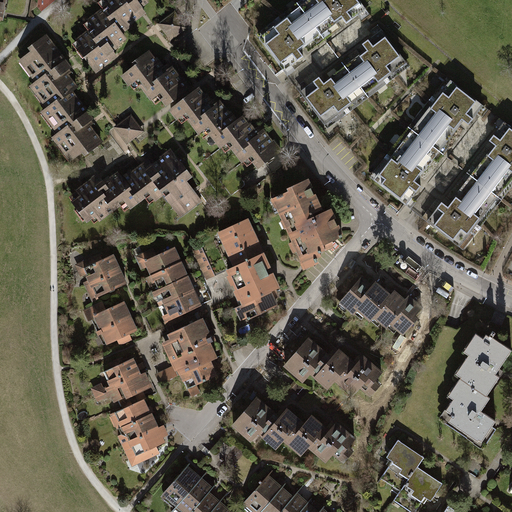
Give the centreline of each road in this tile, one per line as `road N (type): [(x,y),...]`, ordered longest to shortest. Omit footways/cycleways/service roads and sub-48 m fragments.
road 1 (track): [(0,85),(32,134),(48,185),(62,403),(85,463),(123,511)]
road 2 (residential): [(377,218),(192,429)]
road 3 (residential): [(377,218),(305,142),(225,31)]
road 4 (residential): [(511,300),(430,258),(377,218)]
